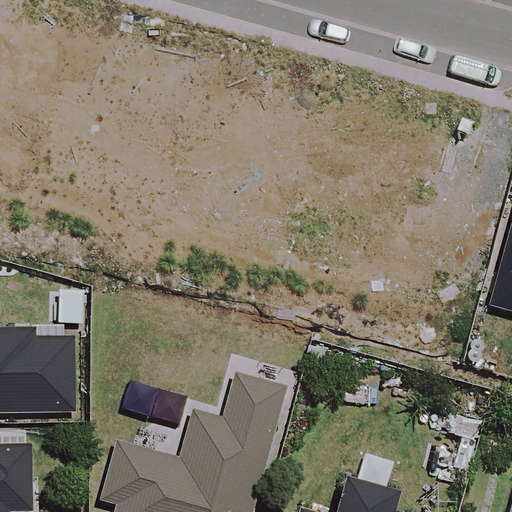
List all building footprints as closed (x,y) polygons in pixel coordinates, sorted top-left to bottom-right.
[(511,308),(511,232),(492,303),(511,308)] [(0,411),(77,412),(78,336),(36,336),(36,328),(0,328),(0,411)] [(251,511),(284,394),(235,380),(223,424),(195,416),(181,466),(127,451),(110,511),(251,511)] [(0,511),(15,511),(15,506),(32,506),(33,448),(0,448),(0,511)] [(385,511),(390,493),(342,482),(334,511),(385,511)]
